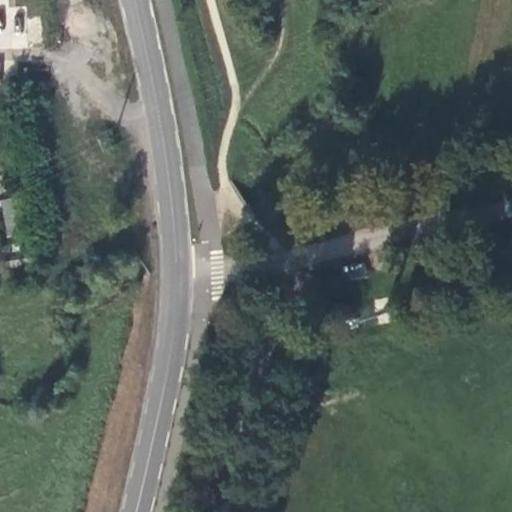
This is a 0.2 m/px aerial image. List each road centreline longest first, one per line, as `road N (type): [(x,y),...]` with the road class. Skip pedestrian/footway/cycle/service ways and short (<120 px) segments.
road 1 (secondary): [(147,52),(166,132),(182,270),(175,340),(134,511)]
road 2 (residential): [(147,52),(0,65)]
